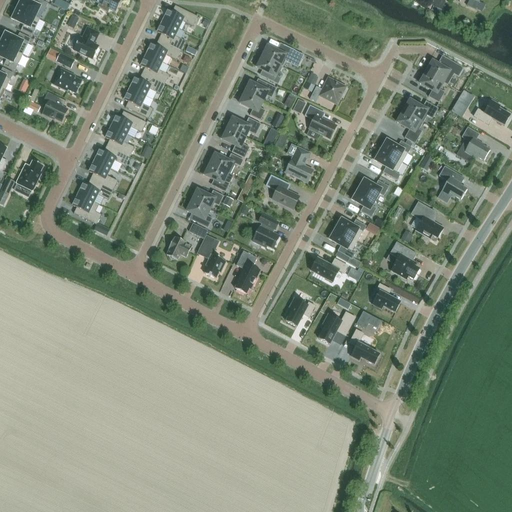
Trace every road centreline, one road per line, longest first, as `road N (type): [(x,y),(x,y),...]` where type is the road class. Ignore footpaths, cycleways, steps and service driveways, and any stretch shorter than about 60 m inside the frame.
road 1 (residential): [(131,274),(256,22),(379,78)]
road 2 (residential): [(379,78),(243,334)]
road 3 (secondary): [(390,413),(438,311),(511,187)]
road 4 (residential): [(147,0),(72,159)]
road 5 (residential): [(72,159),(46,221),(55,234),(131,274)]
road 6 (residential): [(243,334),(390,413)]
road 7 (residential): [(131,274),(243,334)]
